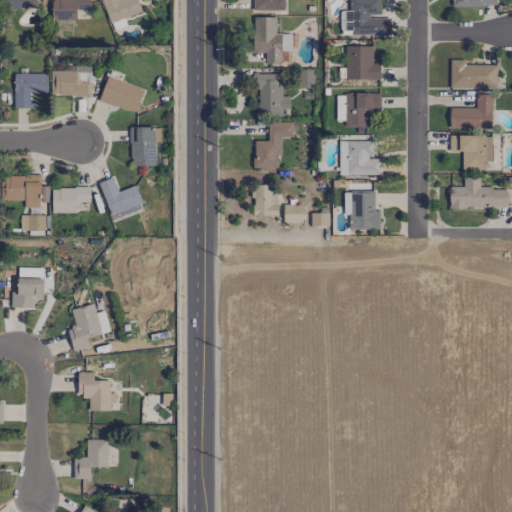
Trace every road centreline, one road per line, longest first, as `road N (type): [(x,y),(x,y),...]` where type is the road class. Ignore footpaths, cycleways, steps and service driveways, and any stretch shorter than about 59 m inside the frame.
road 1 (secondary): [(200,0),(196,504)]
road 2 (residential): [(415,0),(415,233)]
road 3 (residential): [(0,350),(37,350),(37,495)]
